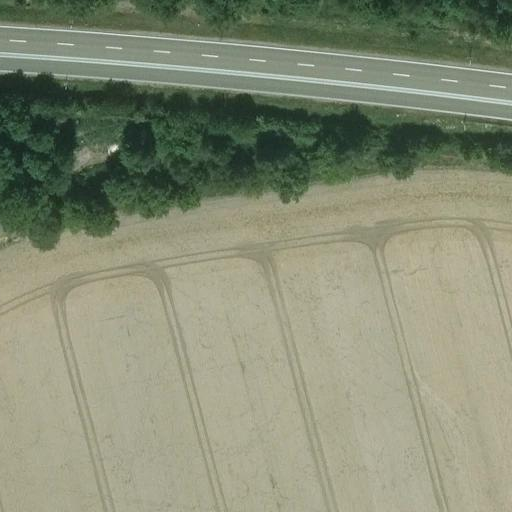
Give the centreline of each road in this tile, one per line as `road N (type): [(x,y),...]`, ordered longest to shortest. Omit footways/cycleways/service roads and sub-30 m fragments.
road 1 (trunk): [(511,91),(0,44)]
road 2 (trunk): [(0,67),(511,113)]
